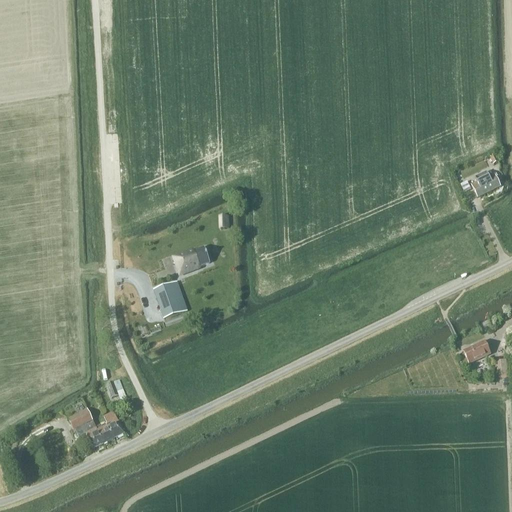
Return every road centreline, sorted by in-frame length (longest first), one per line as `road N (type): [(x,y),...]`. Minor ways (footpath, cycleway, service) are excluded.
road 1 (tertiary): [(0,503),(511,261)]
road 2 (track): [(158,432),(114,330),(94,0)]
